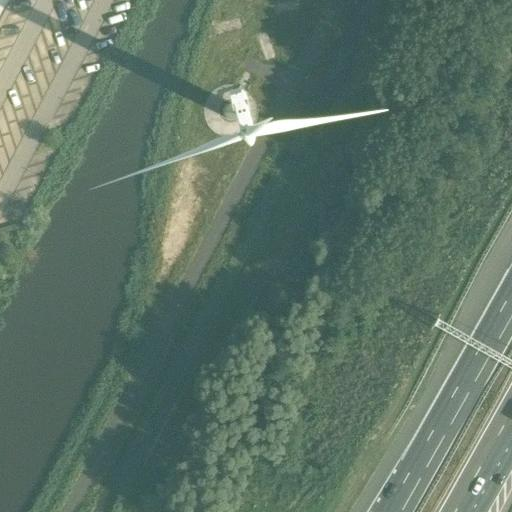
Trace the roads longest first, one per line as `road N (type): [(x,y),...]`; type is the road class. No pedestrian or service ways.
road 1 (unclassified): [(333,0),(65,511)]
road 2 (motorway): [(511,300),(393,511)]
